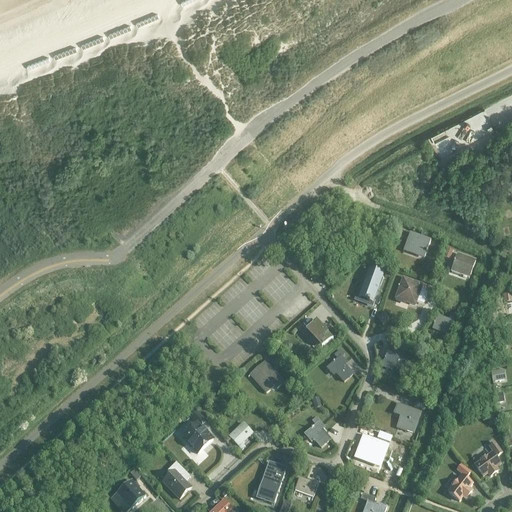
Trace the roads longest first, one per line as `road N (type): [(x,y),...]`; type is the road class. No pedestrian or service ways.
road 1 (unclassified): [(0,291),(43,265),(122,252),(282,109),(461,0)]
road 2 (unclassified): [(0,466),(265,238)]
road 3 (unclassified): [(265,238),(280,216),(379,137),(511,70)]
